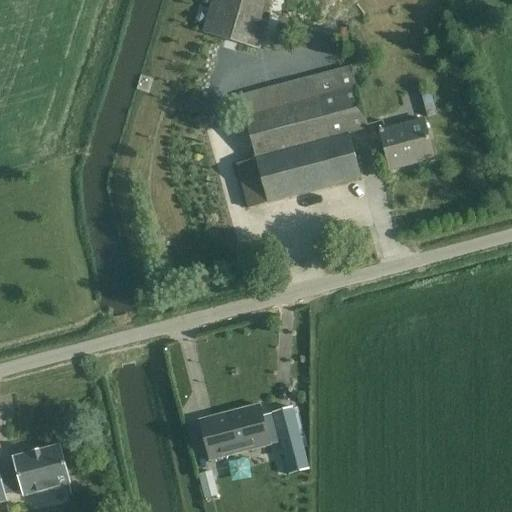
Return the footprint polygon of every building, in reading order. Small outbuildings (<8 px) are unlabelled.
[(272,0),(213,0),(204,31),(258,48),(272,0)] [(361,179),(348,134),(343,136),(328,79),(352,72),(351,66),(239,96),(255,159),(236,164),(248,209),(361,179)] [(368,128),(352,72),(328,79),(343,136),(348,134),(368,128)] [(423,120),(379,131),(390,171),(434,159),(423,120)] [(439,177),(430,186),(447,202),(456,193),(439,177)] [(210,461),(270,446),(259,406),(242,410),(242,412),(236,414),(235,412),(199,421),(210,461)] [(292,408),(272,414),(288,475),(309,470),(292,408)] [(59,446),(14,458),(15,462),(0,465),(0,503),(69,485),(59,446)] [(211,472),(199,475),(205,499),(217,496),(211,472)]
